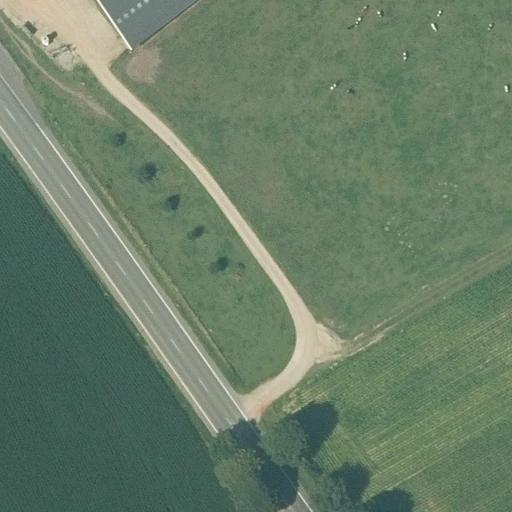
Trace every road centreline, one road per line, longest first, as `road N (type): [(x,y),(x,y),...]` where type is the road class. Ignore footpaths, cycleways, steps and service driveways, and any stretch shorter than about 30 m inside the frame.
road 1 (secondary): [(298,511),(0,93)]
road 2 (track): [(305,352),(343,353),(511,256)]
